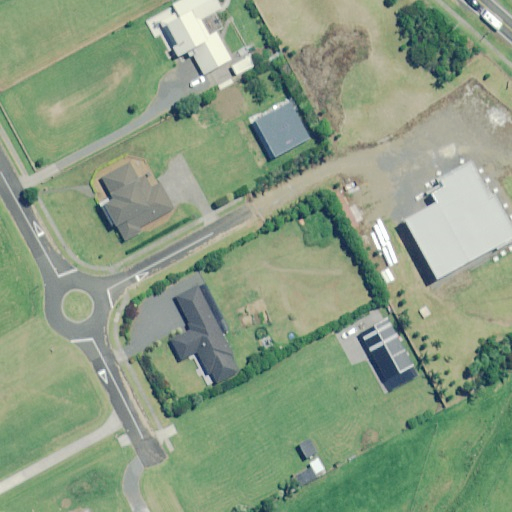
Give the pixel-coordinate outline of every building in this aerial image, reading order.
[(218,0),(164,0),(148,8),(172,56),(186,49),(196,69),(228,54),(207,13),(221,6),(218,0)] [(256,65),(250,56),(233,65),(238,75),(256,65)] [(252,107),(239,85),(213,99),(226,122),(252,107)] [(104,193),(89,200),(111,243),(139,229),(134,218),(164,203),(136,149),(92,171),(104,193)] [(233,354),(237,353),(227,332),(223,333),(199,285),(177,296),(193,328),(173,338),(184,361),(200,353),(210,374),(213,373),(218,383),(241,371),(233,354)] [(311,456),(307,449),(284,463),(288,470),(311,456)] [(325,467),(319,457),(310,463),(312,466),(294,476),(301,487),(320,476),(317,472),(325,467)]
